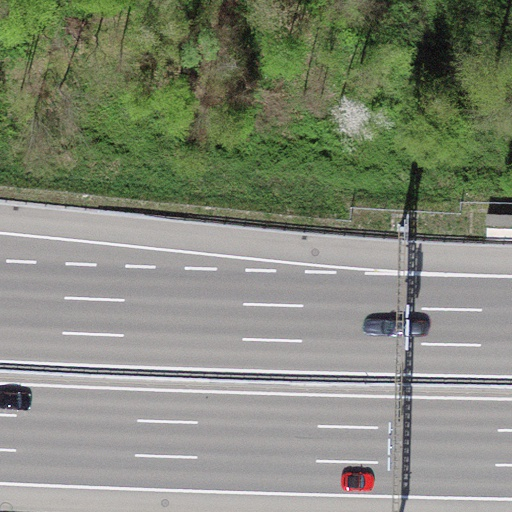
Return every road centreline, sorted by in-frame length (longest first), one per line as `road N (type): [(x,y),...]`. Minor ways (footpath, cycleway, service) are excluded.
road 1 (motorway): [(511,326),(0,309)]
road 2 (motorway): [(0,432),(511,448)]
